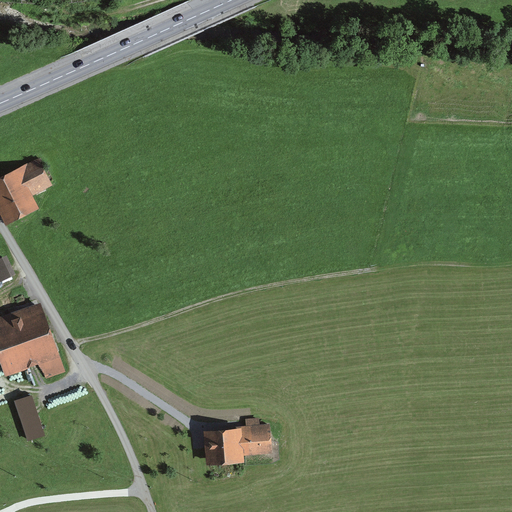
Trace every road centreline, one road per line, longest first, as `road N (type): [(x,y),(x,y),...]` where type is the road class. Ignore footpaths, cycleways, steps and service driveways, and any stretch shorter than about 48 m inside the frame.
road 1 (unknown): [(70,343),(282,283),(511,261)]
road 2 (unclassified): [(151,511),(108,407),(0,227)]
road 3 (primary): [(230,0),(0,102)]
road 4 (track): [(10,12),(92,13),(158,0)]
road 5 (track): [(82,361),(197,431)]
